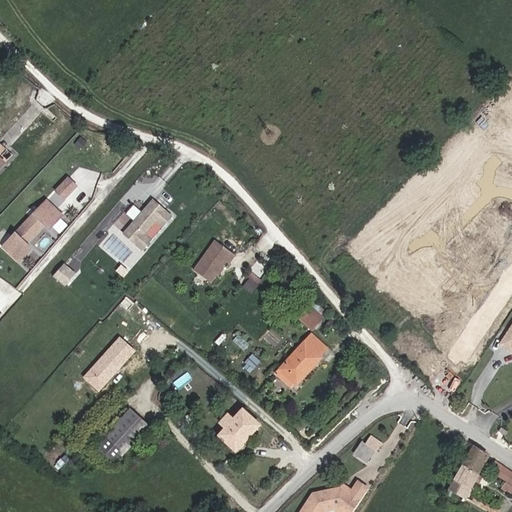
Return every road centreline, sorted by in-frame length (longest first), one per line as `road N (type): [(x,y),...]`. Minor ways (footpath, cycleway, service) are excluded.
road 1 (residential): [(403,399),(393,363),(207,158),(56,98),(0,39)]
road 2 (unknown): [(154,139),(0,312)]
road 3 (residential): [(403,399),(371,413),(266,511)]
road 4 (residential): [(511,459),(423,402),(403,399)]
